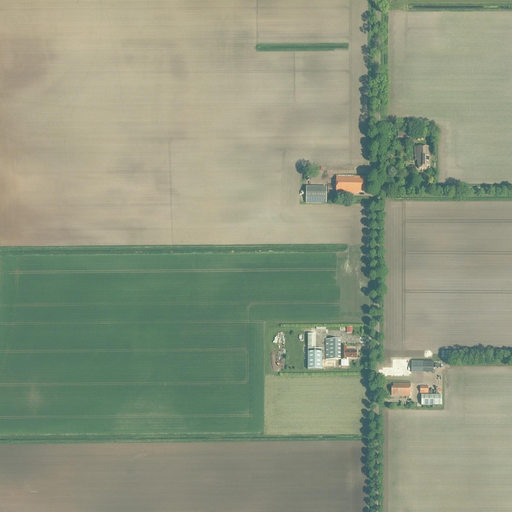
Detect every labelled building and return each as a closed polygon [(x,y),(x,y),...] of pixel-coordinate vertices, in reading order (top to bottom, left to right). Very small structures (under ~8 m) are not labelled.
[(427,166),(430,166),(430,147),(415,147),(415,161),(418,161),(418,166),(419,166),(419,170),(427,170),(427,166)] [(354,177),(336,177),(336,194),(354,194),(358,194),(358,192),(364,192),(365,178),(354,177)] [(306,204),(321,204),(321,188),(306,188),(306,204)] [(341,360),(341,348),(341,340),(325,340),(325,360),(341,360)] [(357,359),(357,351),(346,351),(346,347),(341,347),(341,348),(341,360),(341,361),(341,367),(348,367),(348,359),(357,359)] [(322,370),(322,350),(316,350),(308,350),(308,370),(322,370)] [(411,361),(410,373),(433,374),(433,362),(411,361)] [(398,397),(411,397),(411,384),(393,384),(393,388),(391,388),(391,396),(398,396),(398,397)] [(442,406),(442,396),(421,396),(421,406),(442,406)]
